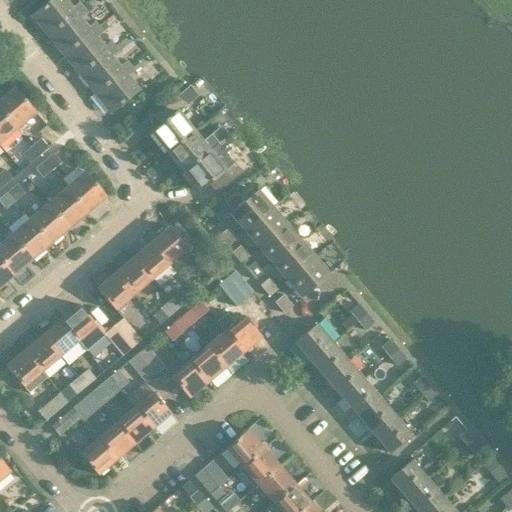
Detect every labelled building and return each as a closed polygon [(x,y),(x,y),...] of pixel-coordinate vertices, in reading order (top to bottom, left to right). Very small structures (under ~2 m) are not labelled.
[(48,37),(50,36),(84,8),(78,2),(73,6),(67,0),(49,0),(31,15),(33,18),(34,17),(42,27),(41,28),(48,37)] [(84,8),(50,36),(58,46),(56,47),(64,57),(66,55),(99,27),(94,22),(88,27),(81,17),(87,12),(84,8)] [(99,27),(66,55),(73,65),(72,66),(80,76),(82,75),(114,47),(110,41),(104,46),(97,37),(103,32),(99,27)] [(114,47),(82,75),(90,85),(88,86),(96,95),(97,94),(130,65),(124,58),(118,63),(113,56),(118,51),(114,47)] [(130,65),(97,94),(105,104),(104,105),(111,114),(140,90),(128,76),(135,71),(130,65)] [(0,99),(0,110),(17,129),(36,113),(14,87),(0,99)] [(151,132),(168,153),(194,132),(179,113),(188,106),(179,95),(153,115),(161,125),(151,132)] [(0,143),(17,129),(0,110),(0,143)] [(194,132),(168,153),(183,172),(210,151),(194,132)] [(211,134),(202,142),(210,151),(219,144),(211,134)] [(31,146),(39,156),(48,148),(40,139),(31,146)] [(22,154),(30,163),(39,156),(31,146),(22,154)] [(225,170),(210,151),(183,172),(199,191),(207,184),(215,194),(241,173),(233,163),(225,170)] [(44,162),(53,172),(62,164),(53,154),(44,162)] [(43,179),(53,172),(44,162),(35,170),(43,179)] [(0,173),(0,183),(3,187),(12,179),(4,170),(0,173)] [(66,188),(89,212),(107,197),(85,172),(66,188)] [(7,192),(15,201),(24,194),(17,184),(7,192)] [(48,204),(70,228),(89,212),(66,188),(48,204)] [(258,189),(230,214),(245,232),(273,207),(258,189)] [(0,201),(6,209),(15,201),(7,192),(0,198),(0,201)] [(30,219),(51,244),(70,228),(48,204),(30,219)] [(273,207),(245,232),(259,248),(287,223),(288,224),(273,207)] [(11,234),(33,260),(51,244),(30,219),(11,234)] [(287,223),(259,248),(273,264),(302,240),(288,224),(287,223)] [(150,243),(169,264),(188,248),(169,227),(150,243)] [(227,248),(236,240),(227,229),(218,237),(227,248)] [(0,243),(0,258),(14,275),(33,260),(11,234),(0,243)] [(302,240),(273,264),(287,280),(315,256),(302,240)] [(132,258),(151,279),(169,264),(150,243),(132,258)] [(241,264),(250,256),(241,245),(232,253),(241,264)] [(194,259),(213,280),(222,272),(204,251),(194,259)] [(315,256),(287,280),(302,298),(330,273),(315,256)] [(0,287),(14,275),(0,258),(0,287)] [(114,273),(133,295),(151,279),(132,258),(114,273)] [(255,280),(264,273),(255,262),(246,269),(255,280)] [(252,293),(233,271),(217,285),(235,307),(252,293)] [(96,289),(114,310),(133,295),(114,273),(96,289)] [(269,297),(278,289),(269,278),(260,286),(269,297)] [(169,301),(177,310),(186,302),(178,293),(169,301)] [(274,301),(284,313),(293,305),(283,293),(274,301)] [(168,318),(177,310),(169,301),(159,309),(168,318)] [(78,303),(60,319),(78,341),(87,351),(104,335),(96,326),(78,303)] [(349,312),(357,322),(367,314),(358,304),(349,312)] [(182,316),(190,326),(199,318),(191,308),(182,316)] [(218,321),(244,352),(262,337),(243,315),(234,322),(227,313),(218,321)] [(375,323),(367,314),(357,322),(365,331),(375,323)] [(181,334),(190,326),(182,316),(172,324),(181,334)] [(60,319),(41,334),(60,356),(78,341),(60,319)] [(113,327),(131,349),(141,342),(122,319),(113,327)] [(214,338),(207,345),(226,367),(244,352),(218,321),(207,330),(214,338)] [(317,324),(295,343),(310,360),(333,342),(317,324)] [(104,335),(122,357),(131,349),(113,327),(104,335)] [(41,334),(23,349),(42,371),(60,356),(41,334)] [(380,348),(389,357),(398,349),(389,340),(380,348)] [(310,360),(327,379),(349,361),(333,342),(310,360)] [(188,360),(207,383),(226,367),(207,345),(188,360)] [(145,347),(136,354),(153,376),(163,368),(164,367),(146,346),(145,347)] [(23,349),(5,365),(29,393),(47,377),(42,371),(23,349)] [(406,359),(398,349),(389,357),(397,366),(406,359)] [(145,383),(147,381),(153,376),(136,354),(127,362),(145,383)] [(188,399),(207,383),(188,360),(169,376),(188,399)] [(349,361),(327,379),(341,396),(363,377),(349,361)] [(77,377),(86,387),(95,379),(87,369),(77,377)] [(412,384),(420,393),(430,385),(422,376),(412,384)] [(76,395),(86,387),(77,377),(68,385),(76,395)] [(341,396),(357,415),(380,397),(363,377),(341,396)] [(127,399),(133,407),(152,429),(170,413),(145,383),(127,399)] [(90,393),(99,403),(108,395),(99,385),(90,393)] [(438,394),(430,385),(420,393),(428,403),(438,394)] [(37,412),(39,414),(46,422),(68,403),(59,392),(37,412)] [(89,411),(99,403),(90,393),(81,401),(89,411)] [(357,415),(373,433),(396,415),(380,397),(357,415)] [(114,423),(133,445),(152,429),(133,407),(114,423)] [(73,408),(51,427),(58,436),(80,417),(73,408)] [(412,434),(396,415),(373,433),(390,453),(412,434)] [(97,437),(116,460),(133,445),(114,423),(97,437)] [(247,429),(225,448),(241,467),(263,448),(247,429)] [(459,438),(466,446),(475,439),(467,430),(459,438)] [(97,476),(116,460),(97,437),(78,453),(97,476)] [(483,448),(475,439),(466,446),(474,456),(483,448)] [(263,448),(241,467),(257,485),(279,466),(263,448)] [(507,476),(491,457),(482,464),(498,483),(507,476)] [(389,479),(406,498),(428,480),(411,460),(389,479)] [(0,480),(9,473),(0,461),(0,480)] [(279,466),(257,485),(273,504),(295,485),(279,466)] [(210,495),(219,488),(222,485),(208,469),(197,480),(210,495)] [(406,498),(418,511),(427,511),(443,498),(428,480),(406,498)] [(273,504),(266,510),(267,511),(299,511),(310,503),(295,485),(273,504)] [(226,496),(219,488),(210,495),(217,504),(226,496)] [(511,503),(511,488),(498,500),(506,509),(511,503)] [(190,497),(189,498),(195,505),(196,504),(204,498),(197,490),(190,497)] [(196,504),(195,505),(201,511),(207,511),(212,508),(212,507),(204,498),(196,504)] [(455,511),(443,498),(427,511),(455,511)] [(318,511),(310,503),(299,511),(318,511)]
